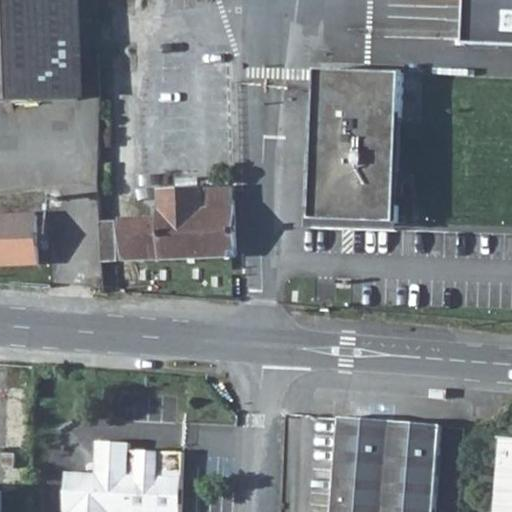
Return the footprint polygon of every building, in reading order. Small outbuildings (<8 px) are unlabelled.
[(0,0),(0,105),(78,103),(73,0),(0,0)] [(511,0),(464,0),(463,38),(511,41),(511,0)] [(319,71),(314,221),(399,224),(405,74),(319,71)] [(162,220),(124,222),(126,262),(237,257),(235,190),(162,193),(162,220)] [(37,218),(0,219),(0,266),(39,265),(37,218)] [(116,223),(103,223),(105,262),(118,262),(116,223)] [(344,424),(337,511),(437,511),(438,502),(444,433),(344,424)] [(184,511),(187,451),(136,449),(136,441),(102,439),(100,470),(71,468),(68,509),(77,509),(76,511),(184,511)] [(511,511),(511,443),(506,443),(501,511),(511,511)]
